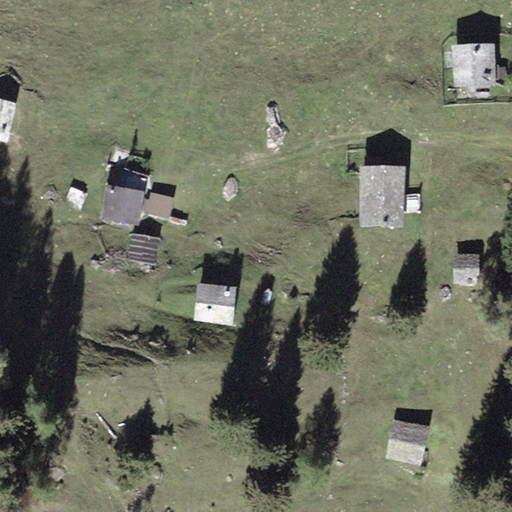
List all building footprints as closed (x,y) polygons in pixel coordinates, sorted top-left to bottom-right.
[(495,42),(452,45),(454,87),(497,85),(495,42)] [(17,104),(0,99),(0,136),(8,139),(17,104)] [(403,167),(358,169),(360,227),(405,225),(403,167)] [(143,192),(107,186),(101,219),(129,224),(138,226),(140,212),(143,192)] [(169,219),(174,198),(151,193),(149,201),(146,200),(143,213),(169,219)] [(159,238),(132,234),(128,263),(154,267),(159,238)] [(478,254),(454,255),(455,290),(479,289),(478,254)] [(235,287),(198,284),(195,320),(232,326),(235,287)] [(429,427),(393,420),(387,459),(423,465),(429,427)]
